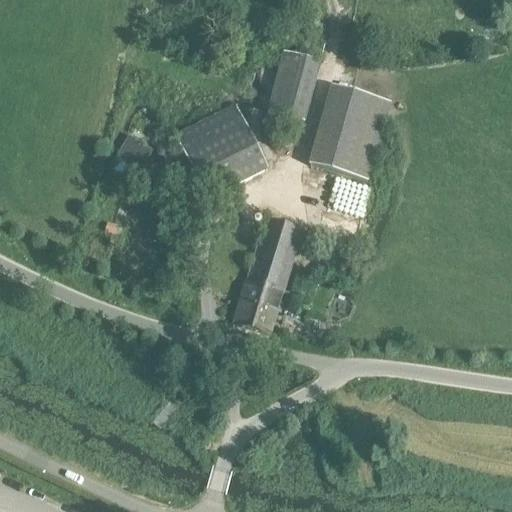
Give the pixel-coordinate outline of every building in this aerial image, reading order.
[(283,54),(268,115),(304,124),(320,64),(283,54)] [(390,106),(331,89),(308,167),(367,184),(390,106)] [(235,108),(174,139),(206,202),(267,171),(235,108)] [(125,136),(113,155),(138,170),(149,151),(125,136)] [(270,337),(302,231),(266,220),(234,326),(270,337)] [(297,272),(289,294),(307,300),(314,278),(297,272)]
